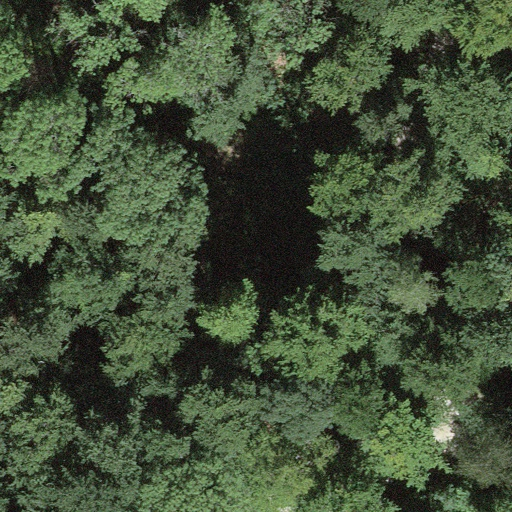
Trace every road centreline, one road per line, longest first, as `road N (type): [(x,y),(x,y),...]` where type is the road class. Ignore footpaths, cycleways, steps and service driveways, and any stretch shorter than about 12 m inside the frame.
road 1 (track): [(463,0),(360,295)]
road 2 (track): [(279,511),(355,460),(497,429)]
road 3 (track): [(360,295),(267,511)]
road 4 (track): [(511,434),(412,360),(360,295)]
road 5 (track): [(511,246),(360,295)]
